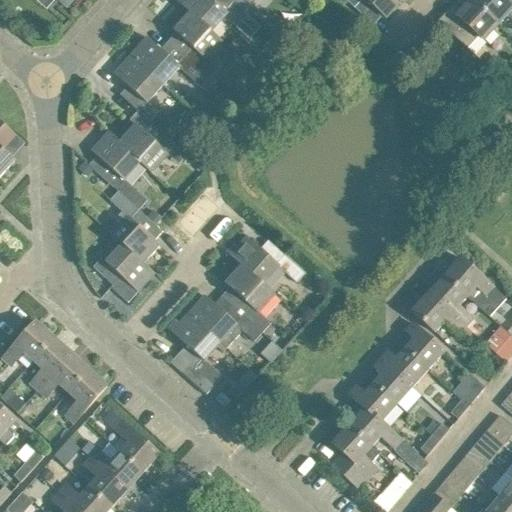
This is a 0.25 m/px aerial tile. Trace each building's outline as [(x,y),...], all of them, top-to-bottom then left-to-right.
[(252,22),(244,14),(228,0),(181,0),(178,4),(190,14),(189,14),(190,15),(191,15),(211,33),(211,32),(220,22),(227,29),(234,22),(244,31),(252,22)] [(251,0),(228,0),(244,14),(254,3),(251,0)] [(402,1),(401,0),(344,0),(369,22),(378,13),(385,19),(402,1)] [(511,0),(471,0),(471,1),(498,25),(511,9),(508,5),(511,0)] [(498,25),(471,1),(461,11),(454,4),(437,22),(467,49),(479,37),(484,41),(498,25)] [(208,63),(224,45),(211,32),(211,33),(191,15),(190,15),(189,14),(173,32),(191,48),(184,56),(211,81),(219,73),(208,63)] [(176,65),(147,38),(130,57),(165,88),(181,71),(202,91),(211,81),(184,56),(176,65)] [(492,56),(484,65),(503,82),(510,74),(511,73),(492,56)] [(151,103),(165,88),(130,57),(114,75),(127,87),(120,96),(137,112),(163,135),(174,124),(151,103)] [(510,74),(503,82),(511,89),(511,72),(511,73),(510,74)] [(219,73),(212,81),(217,86),(225,78),(219,73)] [(212,81),(203,91),(210,97),(219,88),(217,86),(212,81)] [(175,146),(163,135),(137,112),(129,121),(135,126),(120,143),(119,144),(140,162),(140,163),(151,173),(168,155),(167,155),(175,146)] [(0,177),(14,162),(2,151),(15,137),(0,122),(0,177)] [(124,180),(140,163),(140,162),(119,144),(120,143),(109,133),(92,152),(97,157),(89,166),(118,192),(137,210),(146,200),(124,180)] [(83,163),(77,171),(85,179),(92,172),(83,163)] [(154,241),(162,233),(137,210),(118,192),(110,201),(127,217),(111,235),(122,246),(122,245),(143,265),(143,264),(160,246),(154,241)] [(151,210),(145,217),(155,225),(161,219),(151,210)] [(276,264),(247,238),(237,249),(234,245),(226,253),(241,267),(261,285),(277,267),(296,284),(305,274),(284,256),(276,264)] [(143,265),(122,245),(122,246),(113,256),(108,251),(93,268),(113,286),(111,288),(128,304),(129,303),(112,288),(121,278),(138,293),(155,275),(144,265),(143,264),(143,265)] [(506,300),(499,293),(460,259),(444,277),(466,298),(489,318),(506,300)] [(259,313),(274,297),(261,285),(241,267),(225,285),(249,307),(242,314),(263,333),(271,325),(259,313)] [(457,308),(466,298),(444,277),(428,295),(464,327),(470,320),(457,308)] [(464,327),(428,295),(412,313),(433,332),(443,322),(457,335),(464,327)] [(234,323),(205,297),(188,315),(221,345),(227,350),(243,333),(254,343),(263,333),(242,314),(234,323)] [(227,350),(221,345),(188,315),(179,325),(175,322),(168,330),(186,346),(171,364),(206,396),(222,378),(205,362),(217,349),(223,354),(227,350)] [(32,364),(54,339),(36,323),(2,360),(11,367),(22,355),(32,364)] [(444,353),(412,324),(404,333),(413,341),(405,350),(428,371),(444,353)] [(464,327),(457,335),(464,341),(471,333),(464,327)] [(511,338),(499,328),(484,346),(506,364),(511,355),(511,338)] [(37,392),(71,355),(54,339),(32,364),(41,372),(29,385),(37,392)] [(271,340),(259,352),(270,362),(281,349),(271,340)] [(428,371),(405,350),(396,360),(387,352),(380,360),(412,388),(428,371)] [(66,395),(89,371),(71,355),(37,392),(45,399),(57,386),(66,395)] [(412,388),(380,360),(373,368),(382,376),(373,385),(397,406),(412,388)] [(72,425),(107,387),(89,371),(66,395),(76,404),(64,417),(72,425)] [(468,408),(484,389),(468,374),(452,394),(461,401),(468,408)] [(397,406),(373,385),(364,395),(355,387),(348,395),(364,410),(364,409),(381,424),(397,406)] [(511,415),(511,392),(501,406),(511,415)] [(15,397),(8,405),(17,414),(25,406),(15,397)] [(458,420),(468,408),(461,401),(450,414),(458,420)] [(14,421),(0,408),(0,441),(5,446),(12,438),(12,434),(7,429),(14,421)] [(424,460),(401,441),(381,424),(364,409),(364,410),(348,427),(370,447),(378,438),(393,451),(420,474),(428,464),(424,460)] [(159,456),(111,412),(103,421),(127,443),(118,452),(143,474),(159,456)] [(503,447),(511,436),(511,426),(500,417),(486,433),(503,447)] [(438,444),(449,431),(441,425),(431,437),(438,444)] [(379,454),(370,447),(348,427),(332,445),(345,456),(334,467),(332,465),(331,466),(359,490),(376,470),(370,465),(379,454)] [(489,463),(503,447),(486,433),(472,449),(489,463)] [(427,456),(438,444),(431,437),(420,450),(427,456)] [(88,442),(81,450),(83,452),(89,457),(96,449),(88,442)] [(143,474),(118,452),(110,462),(96,449),(89,457),(127,492),(143,474)] [(477,478),(489,463),(472,449),(460,464),(477,478)] [(31,470),(42,459),(35,452),(24,464),(31,470)] [(83,452),(76,460),(82,465),(89,457),(83,452)] [(127,492),(89,457),(82,465),(95,477),(87,487),(111,509),(127,492)] [(20,483),(31,470),(24,464),(13,476),(20,483)] [(464,493),(477,478),(460,464),(447,479),(464,493)] [(46,470),(40,477),(48,484),(54,477),(46,470)] [(399,472),(374,502),(386,511),(389,511),(413,484),(399,472)] [(450,509),(464,493),(447,479),(433,495),(450,509)] [(511,482),(499,497),(511,507),(511,482)] [(108,511),(111,509),(87,487),(78,497),(64,484),(57,492),(79,511),(108,511)] [(0,504),(9,494),(3,488),(0,490),(0,504)] [(79,511),(57,492),(50,500),(63,511),(79,511)] [(423,511),(448,511),(450,509),(433,495),(421,510),(423,511)] [(511,511),(511,507),(499,497),(486,511),(511,511)]
